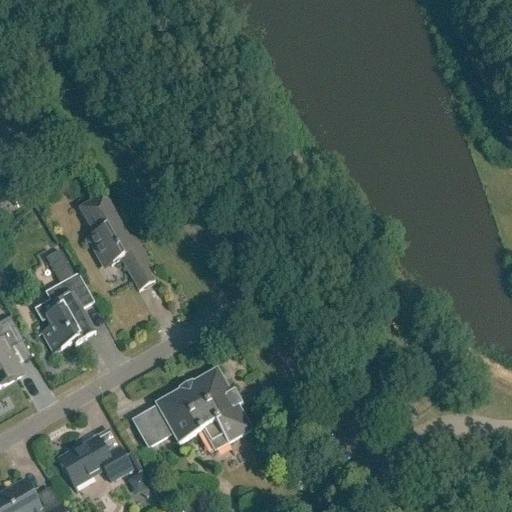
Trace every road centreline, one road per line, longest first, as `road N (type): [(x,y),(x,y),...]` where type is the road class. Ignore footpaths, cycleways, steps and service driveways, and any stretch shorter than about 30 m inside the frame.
road 1 (residential): [(260,296),(27,0)]
road 2 (residential): [(0,445),(260,296)]
road 3 (residential): [(384,462),(260,296)]
road 4 (residential): [(384,462),(429,433),(488,423),(511,429)]
